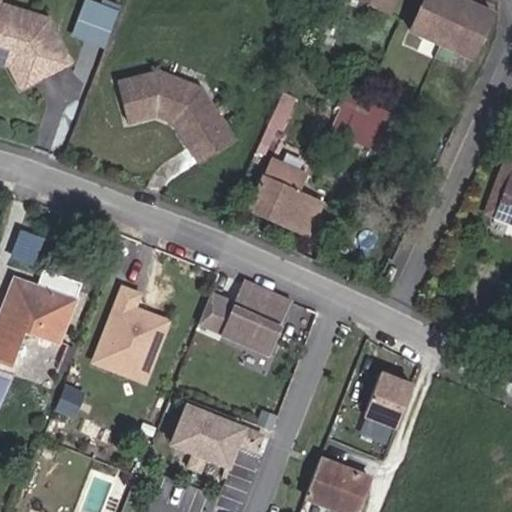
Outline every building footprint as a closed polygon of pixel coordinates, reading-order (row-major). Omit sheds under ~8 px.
[(0,0),(0,59),(7,62),(10,67),(23,90),(73,62),(62,44),(49,19),(25,12),(20,14),(18,20),(0,14),(0,0)] [(107,47),(121,9),(95,0),(83,0),(71,35),(107,47)] [(373,0),(391,8),(395,0),(373,0)] [(425,0),(413,27),(475,55),(495,10),(483,4),(481,10),(477,8),(480,0),(425,0)] [(25,12),(0,4),(0,14),(18,20),(20,14),(25,12)] [(186,107),(192,116),(183,121),(195,139),(199,136),(209,152),(236,135),(226,119),(228,118),(206,83),(163,68),(122,80),(134,118),(154,112),(151,103),(162,99),(186,107)] [(327,99),(332,89),(293,72),(289,82),(327,99)] [(343,136),(367,147),(369,148),(378,152),(395,115),(385,110),(384,110),(361,98),(347,93),(330,130),(343,136)] [(161,110),(180,116),(183,121),(192,116),(186,107),(162,99),(151,103),(154,112),(161,110)] [(511,146),(501,175),(511,179),(497,215),(511,221),(511,146)] [(290,170),(274,162),(267,177),(284,185),(290,170)] [(307,233),(320,203),(284,185),(267,177),(264,176),(250,208),(307,233)] [(34,264),(42,236),(19,229),(11,257),(34,264)] [(58,340),(73,301),(15,279),(0,318),(0,358),(9,361),(23,326),(58,340)] [(203,325),(268,353),(291,300),(245,279),(233,305),(216,298),(203,325)] [(128,374),(135,355),(153,363),(169,321),(133,308),(139,293),(123,288),(95,362),(128,374)] [(135,355),(128,374),(146,381),(153,363),(135,355)] [(396,427),(414,382),(382,370),(365,414),(396,427)] [(228,462),(238,436),(257,444),(261,433),(187,403),(172,440),(195,449),(189,463),(199,467),(205,453),(228,462)] [(354,511),(368,477),(321,459),(306,497),(345,511),(354,511)]
